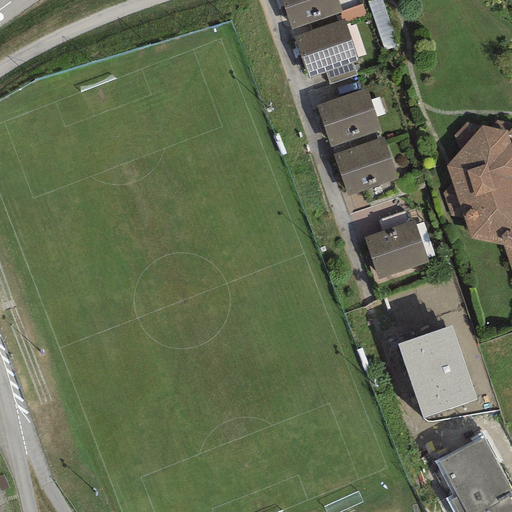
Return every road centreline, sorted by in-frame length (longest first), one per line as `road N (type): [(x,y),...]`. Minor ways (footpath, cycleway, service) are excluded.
road 1 (residential): [(266,0),(391,364)]
road 2 (residential): [(0,70),(52,35),(153,0)]
road 3 (unclassified): [(0,385),(31,511)]
